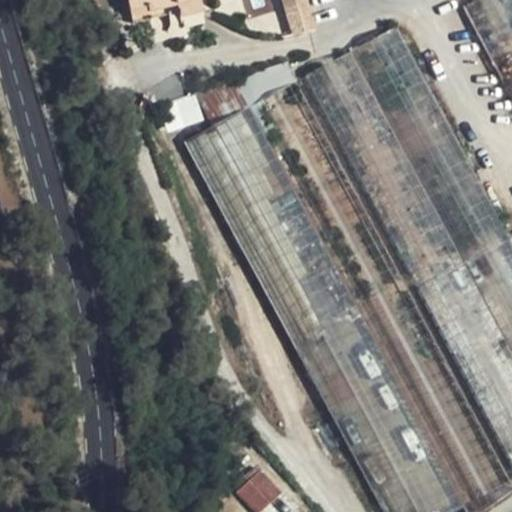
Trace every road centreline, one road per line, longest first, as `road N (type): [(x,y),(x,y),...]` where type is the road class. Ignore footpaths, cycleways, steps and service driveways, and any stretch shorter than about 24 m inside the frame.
road 1 (secondary): [(0,22),(83,321),(103,511)]
road 2 (residential): [(334,511),(233,329),(119,71)]
